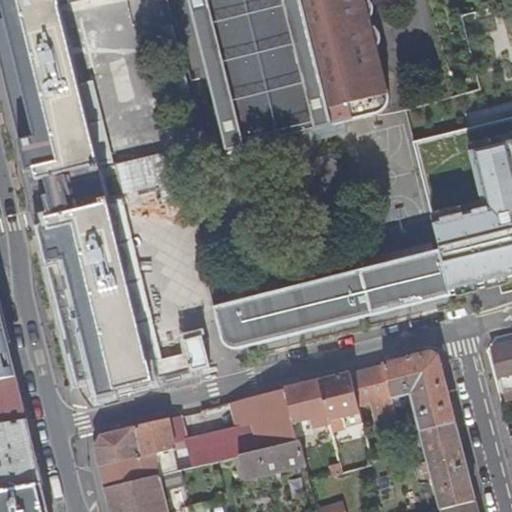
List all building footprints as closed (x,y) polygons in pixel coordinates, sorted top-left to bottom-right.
[(103,394),(154,380),(150,362),(148,363),(145,350),(143,341),(60,5),(79,0),(88,35),(153,19),(147,0),(4,0),(9,17),(0,19),(0,59),(30,179),(34,181),(40,180),(44,196),(36,197),(35,201),(35,202),(38,203),(42,221),(41,224),(80,381),(98,376),(103,394)] [(189,0),(228,150),(260,142),(224,0),(189,0)] [(224,0),(260,142),(333,124),(301,0),(224,0)] [(301,0),(333,124),(378,113),(382,109),(386,104),(388,101),(389,97),(389,93),(365,0),(301,0)] [(180,154),(172,126),(130,138),(138,166),(180,154)] [(511,138),(468,149),(484,209),(433,222),(441,250),(452,297),(511,281),(511,138)] [(34,198),(35,201),(36,197),(44,196),(40,180),(34,181),(30,179),(32,189),(34,198)] [(390,254),(393,263),(432,253),(430,244),(390,254)] [(404,308),(452,297),(441,250),(432,253),(393,263),(404,308)] [(345,274),(393,263),(390,254),(343,266),(345,274)] [(356,320),(404,308),(393,263),(345,274),(356,320)] [(297,287),(345,274),(343,266),(295,278),(297,287)] [(326,327),(356,320),(345,274),(297,287),(307,332),(326,327)] [(229,303),(297,287),(295,278),(227,296),(229,303)] [(226,352),(307,332),(297,287),(229,303),(215,307),(223,339),(226,352)] [(215,307),(197,312),(200,326),(202,336),(205,344),(223,339),(215,307)] [(0,310),(0,379),(16,377),(15,372),(11,355),(6,333),(0,310)] [(143,341),(145,350),(202,336),(200,326),(157,337),(143,341)] [(154,380),(210,366),(205,344),(202,336),(145,350),(148,363),(150,362),(154,380)] [(511,343),(493,348),(503,391),(511,388),(511,343)] [(427,354),(384,365),(396,407),(402,406),(400,398),(413,395),(422,431),(456,422),(447,388),(440,362),(427,354)] [(374,367),(351,373),(360,408),(375,404),(379,416),(389,413),(390,419),(398,417),(396,407),(384,365),(374,367)] [(333,378),(320,381),(328,416),(344,412),(347,427),(364,422),(360,408),(351,373),(333,378)] [(0,425),(27,421),(25,412),(22,401),(16,377),(0,379),(0,425)] [(304,385),(289,389),(298,423),(328,416),(320,381),(304,385)] [(181,440),(176,417),(103,436),(97,449),(108,491),(192,469),(241,457),(302,442),(298,423),(289,389),(226,405),(232,427),(181,440)] [(0,491),(42,484),(35,456),(27,421),(0,425),(0,491)] [(465,457),(456,422),(422,431),(430,461),(422,463),(425,474),(433,472),(443,510),(477,502),(465,457)] [(302,442),(241,457),(243,468),(238,470),(241,480),(246,479),(247,480),(277,472),(278,476),(283,476),(283,471),(308,465),(307,463),(303,445),(302,442)] [(192,469),(108,491),(112,511),(169,511),(169,509),(174,508),(172,500),(176,499),(174,489),(195,483),(192,469)] [(0,511),(48,511),(45,496),(42,484),(0,491),(0,511)] [(479,511),(477,502),(443,510),(443,511),(479,511)]
